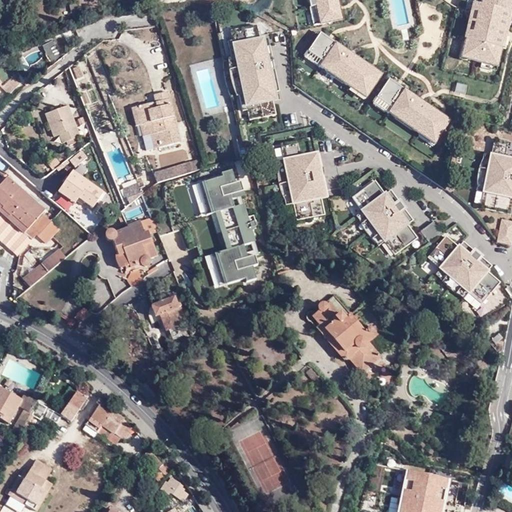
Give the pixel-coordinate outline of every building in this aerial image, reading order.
[(312,0),(317,23),(343,17),(339,0),(312,0)] [(489,37),(484,36),(482,65),(480,86),(466,85),(465,96),(498,98),(499,89),(505,89),(511,17),(491,16),(491,17),(489,37)] [(483,16),(479,25),(479,28),(480,32),(481,35),(484,36),(489,37),(491,17),(483,16)] [(257,24),(231,29),(233,39),(236,57),(231,58),(227,59),(229,77),(234,93),(238,92),(243,91),(247,109),(249,119),(275,113),(272,99),(275,98),(274,90),(279,89),(270,44),(265,45),(263,37),(260,38),(257,24)] [(367,97),(384,70),(320,28),(302,56),(367,97)] [(228,40),(231,58),(236,57),(233,39),(228,40)] [(53,43),(42,47),(46,57),(56,52),(53,43)] [(35,46),(20,60),(28,68),(43,55),(35,46)] [(87,60),(80,62),(83,73),(90,71),(87,60)] [(79,65),(73,68),(77,79),(83,76),(79,65)] [(466,85),(480,86),(482,65),(477,65),(475,65),(472,66),(470,68),(469,70),(468,72),(467,75),(466,85)] [(93,73),(84,75),(86,81),(95,78),(93,73)] [(15,77),(10,81),(11,84),(15,91),(22,84),(15,77)] [(12,98),(16,94),(15,91),(11,84),(10,81),(3,87),(6,90),(12,98)] [(172,87),(156,91),(158,97),(159,102),(150,104),(148,100),(140,102),(145,121),(151,120),(155,132),(159,145),(187,137),(172,87)] [(243,91),(238,92),(242,110),(247,109),(243,91)] [(145,121),(140,102),(136,103),(141,122),(145,121)] [(68,107),(45,115),(54,140),(59,138),(62,146),(79,140),(68,107)] [(428,117),(415,124),(420,134),(433,127),(428,117)] [(151,120),(145,121),(148,133),(155,132),(151,120)] [(278,183),(284,204),(291,202),(295,220),(324,213),(320,196),(327,195),(318,153),(312,155),(308,137),(279,143),(282,161),(275,162),(278,183)] [(477,179),(477,191),(484,192),(481,209),(510,215),(511,207),(511,140),(495,138),(492,155),(484,154),(481,160),(478,172),(477,179)] [(159,167),(162,180),(199,171),(195,158),(159,167)] [(245,189),(242,180),(236,182),(232,169),(222,172),(223,175),(204,181),(213,212),(220,210),(226,228),(219,230),(225,250),(217,253),(227,284),(246,278),(247,281),(257,278),(253,265),(259,264),(256,254),(242,258),(241,254),(240,250),(246,248),(245,244),(252,242),(253,242),(241,203),(240,204),(235,205),(233,198),(231,194),(240,191),(245,189)] [(83,179),(73,172),(58,195),(75,207),(78,202),(93,211),(104,194),(83,179)] [(8,176),(0,185),(0,211),(34,239),(43,230),(55,217),(65,207),(57,201),(47,211),(37,202),(35,204),(29,199),(31,196),(8,176)] [(365,230),(377,245),(383,240),(393,255),(417,237),(407,223),(413,219),(391,188),(385,192),(374,178),(350,195),(361,210),(354,214),(365,230)] [(134,201),(142,195),(148,190),(146,184),(140,185),(138,181),(128,184),(134,201)] [(213,212),(204,181),(197,183),(207,215),(213,212)] [(250,222),(240,191),(231,194),(233,198),(238,197),(240,204),(241,203),(253,242),(252,242),(254,250),(241,254),(242,258),(256,254),(260,252),(254,235),(250,222)] [(344,195),(328,199),(331,213),(347,210),(344,195)] [(220,210),(213,212),(219,230),(226,228),(220,210)] [(0,211),(0,242),(17,257),(34,239),(0,211)] [(55,217),(43,230),(51,238),(63,224),(55,217)] [(511,239),(511,219),(501,217),(496,242),(511,245),(511,239)] [(129,228),(116,233),(115,231),(114,230),(112,230),(110,230),(109,230),(107,232),(107,234),(107,235),(107,237),(108,238),(110,239),(112,239),(113,239),(119,249),(116,251),(117,257),(122,266),(127,265),(130,273),(147,266),(149,265),(150,263),(151,262),(151,260),(145,245),(153,242),(149,232),(145,234),(140,222),(128,226),(129,228)] [(434,224),(421,233),(430,245),(443,236),(434,224)] [(454,297),(464,303),(469,297),(482,308),(502,285),(488,274),(493,268),(464,244),(459,250),(446,238),(426,261),(440,272),(435,279),(439,284),(448,293),(454,297)] [(28,271),(36,281),(71,252),(63,243),(28,271)] [(227,284),(217,253),(210,255),(220,286),(227,284)] [(139,270),(127,275),(131,285),(143,280),(139,270)] [(163,296),(165,301),(152,307),(156,316),(157,316),(161,323),(163,327),(166,325),(172,338),(185,332),(182,325),(189,321),(176,293),(172,295),(171,292),(163,296)] [(341,358),(343,360),(345,360),(347,358),(360,373),(378,358),(376,356),(397,337),(387,325),(376,334),(369,327),(365,327),(360,330),(348,316),(350,315),(333,296),(325,302),(327,304),(323,307),(320,305),(318,303),(316,305),(314,308),(317,312),(311,317),(318,326),(314,329),(340,357),(341,358)] [(79,323),(91,313),(85,305),(73,315),(79,323)] [(216,318),(220,323),(227,316),(223,312),(216,318)] [(481,360),(484,369),(491,367),(487,358),(481,360)] [(314,382),(320,377),(312,368),(306,373),(314,382)] [(23,398),(0,386),(0,417),(10,422),(23,398)] [(65,408),(75,392),(68,387),(59,404),(65,408)] [(84,404),(87,399),(75,392),(65,408),(66,408),(62,415),(72,421),(75,415),(73,414),(75,410),(78,412),(84,404)] [(88,416),(102,425),(111,412),(101,403),(103,401),(100,398),(88,416)] [(28,425),(34,416),(35,412),(33,411),(38,403),(32,400),(20,421),(28,425)] [(51,407),(39,401),(38,403),(33,411),(35,412),(41,415),(39,418),(43,421),(45,418),(56,425),(60,417),(49,411),(51,407)] [(132,428),(111,412),(102,425),(119,438),(123,441),(132,428)] [(93,424),(100,428),(102,425),(88,416),(86,419),(93,424)] [(15,430),(23,434),(28,425),(20,421),(15,430)] [(119,438),(102,425),(100,428),(97,432),(115,445),(119,438)] [(154,464),(159,460),(150,449),(145,454),(154,464)] [(52,485),(45,481),(51,472),(34,463),(28,473),(17,492),(28,498),(26,503),(37,510),(52,485)] [(450,511),(444,511),(451,477),(407,468),(398,511),(450,511)] [(23,470),(9,493),(26,503),(28,498),(17,492),(28,473),(23,470)] [(163,489),(170,493),(175,485),(177,482),(170,478),(163,489)] [(175,485),(170,493),(183,501),(189,493),(175,485)]
